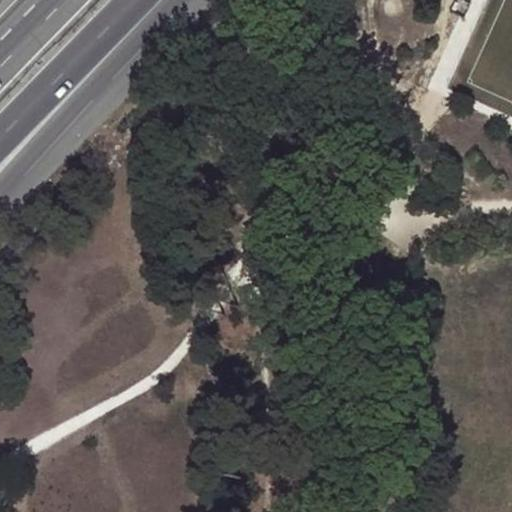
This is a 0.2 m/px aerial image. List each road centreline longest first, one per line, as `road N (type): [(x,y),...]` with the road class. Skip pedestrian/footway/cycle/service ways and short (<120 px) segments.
road 1 (trunk): [(0,193),(176,0)]
road 2 (trunk): [(0,137),(135,0)]
